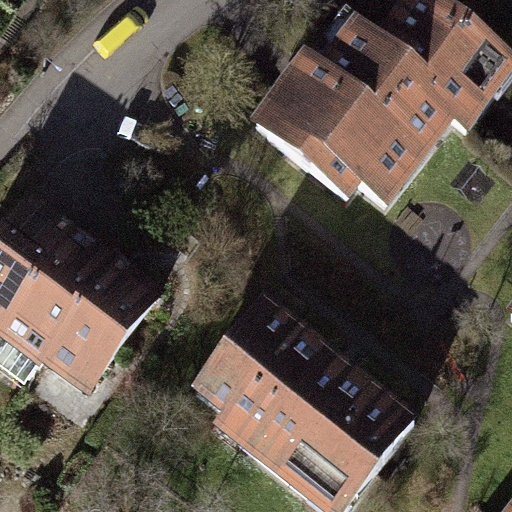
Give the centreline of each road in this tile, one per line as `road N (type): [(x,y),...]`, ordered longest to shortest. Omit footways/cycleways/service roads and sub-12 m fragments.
road 1 (unknown): [(91,98),(279,203),(394,292),(456,384)]
road 2 (residential): [(184,0),(91,98)]
